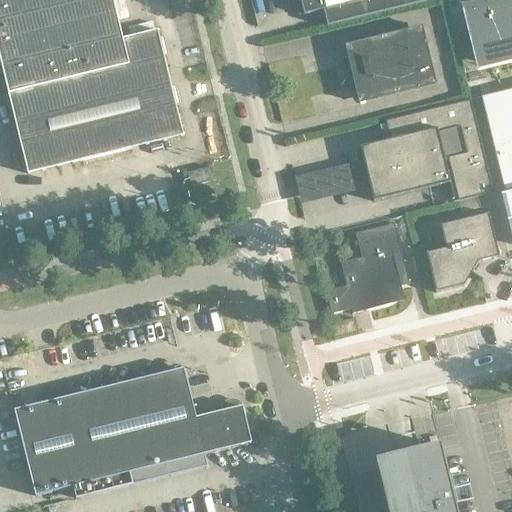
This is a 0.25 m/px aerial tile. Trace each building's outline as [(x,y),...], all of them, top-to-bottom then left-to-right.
[(106,0),(0,0),(0,87),(22,180),(178,142),(174,125),(152,36),(117,45),(106,0)] [(406,8),(404,0),(298,0),(302,16),(322,11),(326,27),(406,8)] [(469,12),(481,63),(483,63),(483,64),(511,57),(511,0),(487,7),(487,6),(470,11),(470,12),(469,12)] [(435,85),(421,27),(343,46),(348,66),(334,69),(339,88),(353,85),(358,104),(435,85)] [(511,89),(480,98),(511,228),(511,89)] [(493,193),(470,100),(384,121),(389,140),(359,148),(372,202),(448,184),(453,203),(493,193)] [(187,174),(190,187),(214,181),(211,168),(187,174)] [(497,259),(498,258),(488,215),(486,215),(487,216),(441,227),(440,227),(439,227),(445,250),(425,254),(435,294),(436,294),(436,293),(463,287),(470,275),(481,282),(482,281),(471,274),(477,263),(497,258),(497,259)] [(325,291),(331,315),(332,315),(332,314),(351,310),(352,314),(362,312),(362,311),(392,303),(396,300),(399,296),(399,290),(399,287),(409,285),(409,284),(408,284),(394,226),(395,225),(395,224),(354,234),(354,236),(355,235),(362,267),(342,272),(346,287),(326,292),(326,291),(325,291)] [(354,320),(329,326),(333,340),(357,334),(354,320)] [(207,467),(204,455),(250,444),(244,417),(243,417),(241,408),(239,404),(234,401),(229,401),(225,403),(222,408),(222,413),(222,416),(213,418),(212,415),(195,419),(183,370),(14,411),(35,497),(91,483),(93,495),(207,467)] [(455,511),(453,504),(472,499),(472,498),(460,501),(453,473),(446,475),(439,446),(374,462),(386,511),(455,511)]
